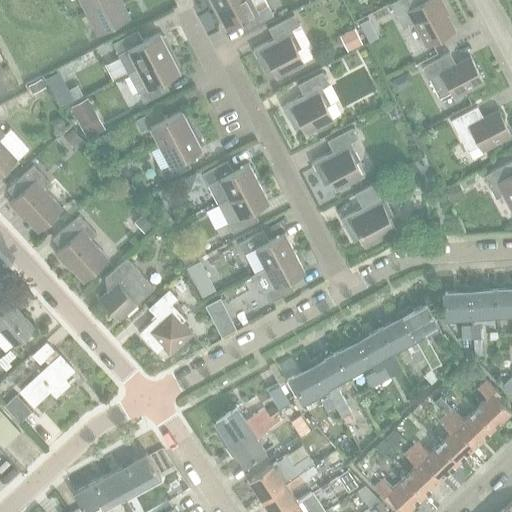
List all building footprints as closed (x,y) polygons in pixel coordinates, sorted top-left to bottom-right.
[(104,0),(79,0),(85,10),(104,0)] [(97,34),(129,18),(119,0),(104,0),(85,10),(97,34)] [(229,0),(208,0),(213,9),(229,0)] [(272,15),(267,4),(264,0),(229,0),(213,9),(220,22),(224,24),(226,26),(242,18),(248,28),(272,15)] [(413,22),(425,46),(454,31),(442,7),(444,6),(440,0),(394,0),(389,3),(402,28),(413,22)] [(300,24),(298,25),(292,14),(267,27),(273,38),(252,48),(264,72),(272,68),(276,77),(303,62),(303,61),(315,54),(300,24)] [(368,19),(358,24),(364,35),(374,29),(368,19)] [(347,50),(361,43),(354,28),(339,36),(347,50)] [(128,72),(171,50),(164,36),(160,35),(159,32),(142,41),(137,30),(112,43),(118,54),(128,72)] [(128,72),(137,91),(143,102),(168,90),(162,79),(179,70),(177,68),(179,64),(171,50),(128,72)] [(449,52),(422,65),(439,97),(450,91),(453,97),(483,81),(471,59),(456,66),(449,52)] [(327,81),(321,70),(297,83),(302,94),(281,105),(294,128),(301,124),(305,133),(332,119),(326,106),(330,103),(320,85),(327,81)] [(398,75),(389,80),(395,92),(404,87),(398,75)] [(41,78),(27,85),(32,94),(45,86),(41,78)] [(64,84),(51,92),(58,106),(72,99),(64,84)] [(30,91),(3,104),(7,112),(34,98),(30,91)] [(476,105),(450,119),(467,151),(478,145),(481,150),(511,135),(499,112),(484,120),(476,105)] [(159,144),(193,127),(186,113),(182,112),(181,109),(164,117),(159,107),(134,120),(140,131),(150,125),(159,144)] [(94,108),(76,118),(86,138),(104,128),(94,108)] [(53,119),(53,124),(56,127),(60,128),(63,125),(64,121),(61,117),(57,117),(53,119)] [(81,138),(71,127),(62,136),(72,147),(81,138)] [(149,150),(159,168),(165,179),(190,166),(184,156),(201,147),(199,145),(200,141),(193,127),(159,144),(149,150)] [(357,138),(351,127),(326,140),(332,150),(311,161),(323,185),(330,181),(335,189),(362,175),(355,162),(359,160),(350,141),(357,138)] [(0,137),(4,134),(0,129),(0,173),(16,159),(0,141),(0,137)] [(110,130),(96,138),(102,151),(117,143),(110,130)] [(511,159),(483,175),(495,198),(502,194),(511,211),(511,159)] [(217,203),(258,181),(248,162),(232,171),(226,160),(201,173),(217,203)] [(50,183),(32,164),(6,188),(14,197),(8,202),(18,213),(19,211),(38,231),(62,209),(44,189),(50,183)] [(129,174),(124,164),(116,168),(121,178),(129,174)] [(194,171),(183,177),(189,188),(200,182),(194,171)] [(386,194),(378,179),(354,192),(361,206),(340,217),(352,241),(360,237),(364,245),(395,229),(388,216),(392,214),(383,196),(386,194)] [(217,203),(227,221),(232,232),(257,220),(252,209),(268,201),(258,181),(217,203)] [(450,203),(464,195),(458,183),(443,190),(450,203)] [(165,209),(158,214),(166,226),(174,220),(165,209)] [(144,233),(153,224),(143,213),(133,222),(144,233)] [(96,233),(78,214),(52,238),(60,247),(54,252),(64,262),(65,261),(83,281),(107,259),(89,239),(96,233)] [(265,266),(294,251),(284,232),(268,240),(262,230),(237,243),(243,254),(255,247),(265,266)] [(194,241),(177,250),(184,264),(202,255),(194,241)] [(153,287),(126,257),(118,249),(107,259),(114,267),(104,277),(112,286),(99,298),(119,319),(153,287)] [(258,290),(263,291),(268,302),(293,289),(288,279),(304,270),(294,251),(265,266),(265,267),(250,275),(258,290)] [(198,260),(185,268),(192,282),(206,275),(198,260)] [(208,276),(193,284),(199,296),(214,287),(208,276)] [(511,283),(509,283),(509,288),(494,289),(495,313),(510,312),(511,338),(511,283)] [(495,313),(494,289),(479,290),(479,285),(468,286),(470,315),(495,313)] [(444,316),(470,315),(468,286),(458,287),(458,291),(442,292),(444,316)] [(177,297),(168,288),(148,307),(156,316),(138,332),(156,351),(162,346),(169,353),(191,332),(181,321),(185,318),(171,303),(177,297)] [(220,298),(205,306),(221,336),(235,328),(220,298)] [(0,331),(13,346),(33,327),(10,302),(0,310),(0,331)] [(440,363),(424,333),(437,326),(425,303),(411,311),(409,307),(399,312),(413,339),(425,358),(429,366),(431,368),(440,363)] [(425,358),(413,339),(399,312),(390,317),(392,321),(378,329),(390,351),(405,343),(415,363),(425,358)] [(461,339),(472,339),(471,325),(460,326),(461,339)] [(471,325),(472,339),(482,338),(481,325),(471,325)] [(367,364),(390,351),(378,329),(366,336),(364,331),(353,337),(367,364)] [(347,375),(367,364),(353,337),(345,341),(348,346),(334,353),(347,375)] [(54,350),(53,350),(47,343),(33,356),(40,363),(44,359),(49,364),(20,390),(33,404),(50,388),(56,395),(68,383),(63,378),(72,370),(54,350)] [(8,363),(15,356),(9,350),(2,357),(2,356),(0,357),(0,365),(5,371),(11,366),(8,363)] [(334,382),(347,375),(334,353),(322,360),(319,356),(310,361),(324,388),(328,395),(329,395),(335,407),(341,417),(350,412),(334,382)] [(425,358),(415,363),(418,368),(424,369),(429,366),(425,358)] [(328,395),(324,388),(310,361),(300,367),(303,371),(286,380),(294,394),(297,393),(302,402),(316,394),(319,401),(320,400),(328,395)] [(374,371),(380,382),(390,377),(383,366),(374,371)] [(436,379),(431,369),(422,376),(430,384),(436,379)] [(371,387),(380,382),(374,371),(365,376),(371,387)] [(474,409),(492,428),(510,410),(496,396),(499,393),(486,379),(477,387),(486,397),(474,409)] [(276,381),(265,387),(277,408),(288,402),(276,381)] [(328,395),(320,400),(327,412),(335,407),(329,395),(328,395)] [(463,419),(452,407),(440,395),(434,401),(446,413),(475,444),(492,428),(474,409),(463,419)] [(21,405),(12,414),(20,426),(31,417),(21,405)] [(225,446),(268,417),(262,408),(244,421),(235,408),(215,421),(223,434),(219,437),(225,446)] [(19,432),(2,414),(0,411),(0,444),(2,447),(19,432)] [(255,438),(283,420),(277,411),(268,417),(225,446),(231,454),(235,451),(243,464),(263,451),(255,438)] [(457,461),(475,444),(446,413),(438,421),(449,433),(439,443),(457,461)] [(300,414),(290,420),(300,436),(310,429),(300,414)] [(310,416),(305,420),(311,428),(316,425),(310,416)] [(457,461),(439,443),(429,452),(417,440),(409,448),(438,479),(457,461)] [(420,496),(438,479),(409,448),(403,454),(415,466),(402,478),(420,496)] [(146,453),(110,473),(118,488),(124,499),(146,486),(145,484),(159,476),(146,453)] [(260,499),(313,464),(307,455),(293,464),(286,454),(271,464),(247,479),(260,499)] [(365,458),(358,466),(364,472),(372,465),(365,458)] [(289,490),(316,472),(315,470),(320,467),(316,462),(313,464),(260,499),(268,511),(280,511),(296,502),(289,490)] [(347,491),(356,485),(346,469),(337,475),(347,491)] [(110,473),(73,493),(83,511),(89,511),(99,507),(102,511),(124,499),(118,488),(110,473)] [(316,477),(304,485),(317,503),(329,495),(316,477)] [(420,496),(402,478),(392,488),(382,478),(373,486),(387,500),(390,497),(404,511),(420,496)] [(360,511),(372,503),(366,493),(353,502),(360,511)] [(511,511),(511,499),(498,511),(511,511)] [(371,511),(386,511),(379,501),(369,508),(371,511)] [(322,511),(323,511),(318,504),(306,511),(303,511),(296,502),(280,511),(322,511)]
